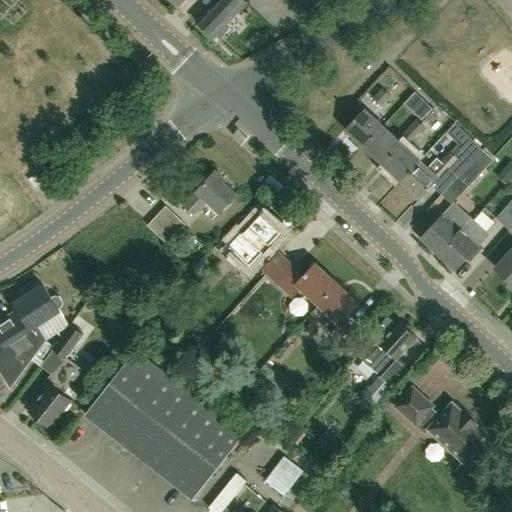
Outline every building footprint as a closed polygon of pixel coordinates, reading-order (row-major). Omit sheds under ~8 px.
[(217,0),(197,23),(213,38),(215,36),(220,40),(230,29),(225,25),(236,14),(235,13),(245,2),(243,0),(217,0)] [(321,0),(295,0),(308,13),(321,0)] [(380,105),(389,96),(383,90),(374,99),(380,105)] [(363,146),(381,126),(363,109),(345,129),(363,146)] [(414,137),(424,127),(417,120),(407,131),(414,137)] [(397,141),(381,126),(363,146),(383,164),(401,145),(404,148),(414,137),(407,131),(397,141)] [(401,181),(404,178),(419,162),(404,148),(401,145),(383,164),(401,181)] [(494,160),(483,150),(474,159),(465,150),(458,158),(450,152),(441,162),(436,158),(426,168),(419,162),(404,178),(401,181),(421,199),(449,168),(458,177),(468,187),(494,160)] [(507,185),(511,179),(511,162),(498,176),(507,185)] [(31,194),(41,185),(28,168),(17,177),(31,194)] [(220,212),(236,195),(223,182),(225,180),(215,171),(183,206),(193,216),(200,208),(198,206),(205,198),(220,212)] [(510,230),(511,227),(511,200),(496,219),(510,230)] [(474,220),(455,203),(445,214),(422,239),(439,254),(461,230),(473,221),(474,220)] [(167,244),(185,224),(166,206),(147,225),(167,244)] [(270,245),(282,233),(261,214),(244,233),(241,231),(228,246),(250,267),(263,253),(263,254),(271,246),(270,245)] [(470,262),(482,248),(478,245),(489,233),(474,220),(473,221),(461,230),(439,254),(456,270),(466,258),(470,262)] [(511,282),(511,249),(496,267),(511,282)] [(278,254),(263,270),(292,297),(301,288),(319,305),(311,313),(340,340),(351,328),(344,321),(359,305),(315,264),(303,277),(278,254)] [(59,309),(58,308),(61,306),(62,301),(59,296),(54,295),(51,297),(43,285),(40,287),(37,283),(24,292),(26,295),(14,303),(18,310),(0,321),(0,373),(10,389),(46,339),(36,324),(59,309)] [(405,348),(416,337),(401,322),(383,341),(379,338),(361,358),(377,373),(392,356),(397,361),(407,350),(405,348)] [(65,358),(66,358),(84,334),(71,325),(53,349),(65,359),(65,358)] [(193,499),(244,435),(135,350),(85,414),(193,499)] [(49,427),(70,401),(62,394),(81,371),(66,358),(65,358),(65,359),(46,383),(49,386),(29,411),(49,427)] [(374,406),(390,387),(379,377),(363,396),(374,406)] [(441,416),(432,408),(434,406),(413,387),(395,406),(425,434),(429,429),(463,462),(487,436),(452,404),(441,416)] [(299,429),(293,437),(299,442),(305,434),(299,429)] [(325,450),(334,440),(325,433),(317,442),(325,450)] [(0,500),(0,511),(27,511),(27,500),(0,500)]
